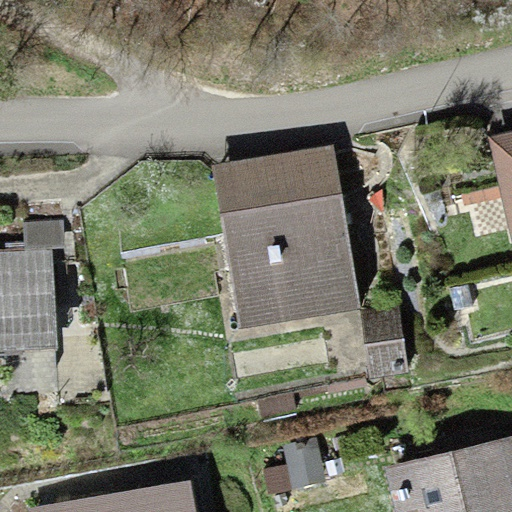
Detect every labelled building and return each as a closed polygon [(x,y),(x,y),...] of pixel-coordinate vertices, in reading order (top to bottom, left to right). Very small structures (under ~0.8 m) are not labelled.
[(511,145),(493,149),(511,247),(511,145)] [(334,212),(216,228),(230,332),(348,315),(334,212)] [(0,264),(0,359),(39,359),(38,264),(0,264)] [(390,369),(388,315),(361,316),(363,370),(390,369)] [(511,511),(511,458),(392,481),(398,511),(511,511)]
